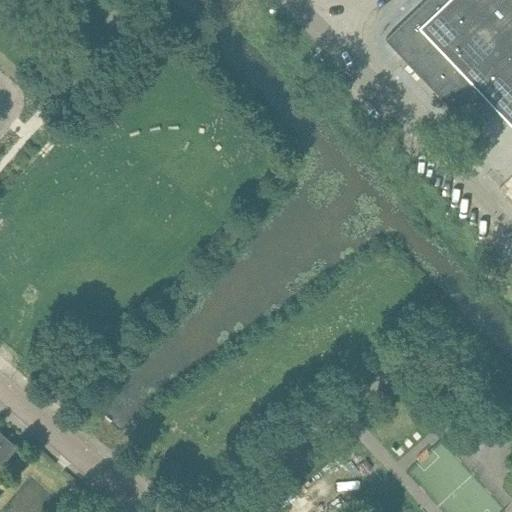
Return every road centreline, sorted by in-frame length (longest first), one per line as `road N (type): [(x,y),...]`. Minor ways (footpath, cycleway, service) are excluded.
road 1 (unclassified): [(511,239),(326,40)]
road 2 (residential): [(145,511),(0,387)]
